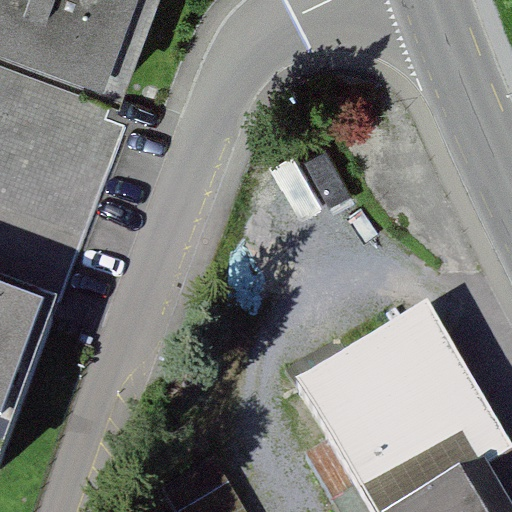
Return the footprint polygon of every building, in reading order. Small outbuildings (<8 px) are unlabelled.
[(0,0),(0,72),(112,114),(152,0),(0,0)] [(112,114),(0,72),(0,465),(119,147),(102,140),(112,114)] [(511,467),(511,450),(431,313),(297,391),(368,511),(435,511),(490,481),(511,467)] [(241,511),(211,458),(158,485),(172,511),(241,511)] [(508,511),(490,481),(435,511),(508,511)]
